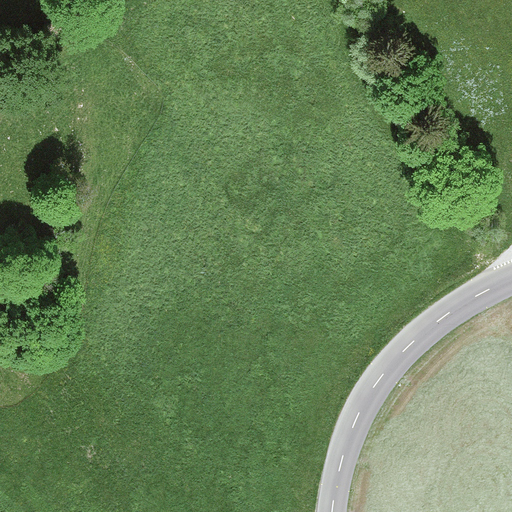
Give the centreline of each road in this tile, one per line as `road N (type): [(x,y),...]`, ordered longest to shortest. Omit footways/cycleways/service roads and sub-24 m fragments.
road 1 (secondary): [(502,285),(422,331),(377,382),(343,448),(332,511)]
road 2 (track): [(0,74),(95,0)]
